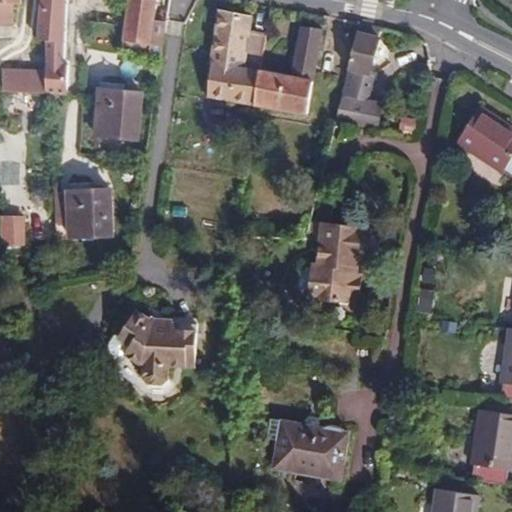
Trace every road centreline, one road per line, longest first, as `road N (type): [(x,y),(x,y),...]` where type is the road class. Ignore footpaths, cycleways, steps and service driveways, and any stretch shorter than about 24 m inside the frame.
road 1 (unknown): [(79,0),(73,160)]
road 2 (tertiary): [(441,24),(310,0)]
